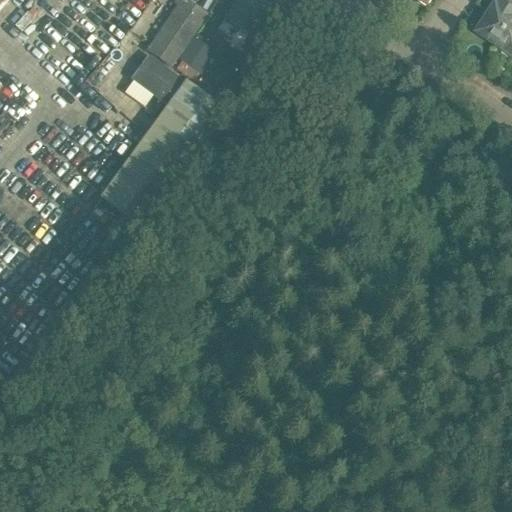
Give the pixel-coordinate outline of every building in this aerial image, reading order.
[(176,7),(145,53),(171,70),(208,15),(216,0),(178,0),(175,5),(176,7)] [(258,42),(282,7),(270,0),(237,0),(225,20),(258,42)] [(412,0),(425,8),(430,0),(412,0)] [(483,27),(478,34),(481,36),(481,40),(487,44),(490,42),(497,46),(511,23),(511,0),(501,0),(501,1),(496,8),(483,27)] [(473,11),(467,21),(471,24),(477,14),(473,11)] [(511,23),(497,46),(503,51),(503,54),(509,58),(511,56),(511,23)] [(182,63),(176,71),(192,82),(198,74),(200,76),(217,51),(196,36),(179,61),(182,63)] [(149,59),(131,84),(164,108),(182,83),(149,59)] [(109,220),(115,212),(143,232),(228,115),(185,84),(100,201),(102,202),(96,210),(109,220)]
